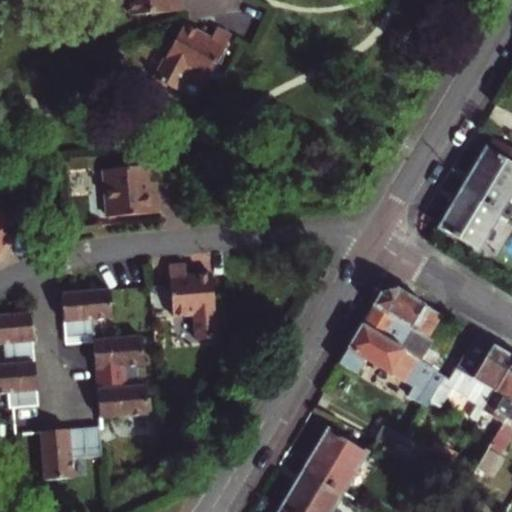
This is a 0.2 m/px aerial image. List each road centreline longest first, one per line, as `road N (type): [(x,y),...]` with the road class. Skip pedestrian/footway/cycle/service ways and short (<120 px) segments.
road 1 (residential): [(39,267),(88,250),(327,229),(372,242)]
road 2 (residential): [(208,511),(372,242)]
road 3 (residential): [(372,242),(511,10)]
road 4 (residential): [(511,325),(372,242)]
road 5 (residential): [(39,267),(50,377),(67,409)]
